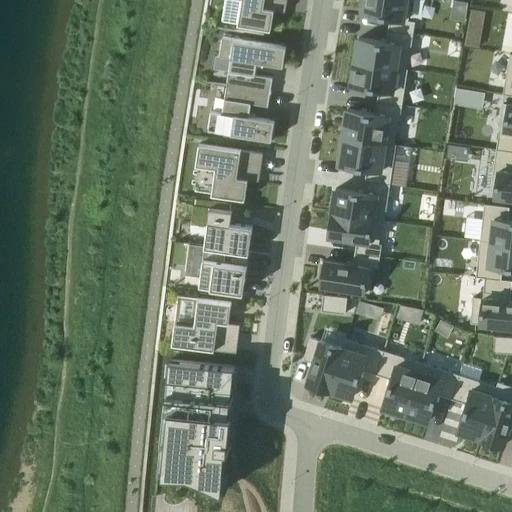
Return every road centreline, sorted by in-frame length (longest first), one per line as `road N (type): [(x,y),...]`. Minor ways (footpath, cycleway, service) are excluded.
road 1 (residential): [(306,432),(274,406),(269,388),(326,0)]
road 2 (residential): [(511,491),(335,431),(306,432)]
